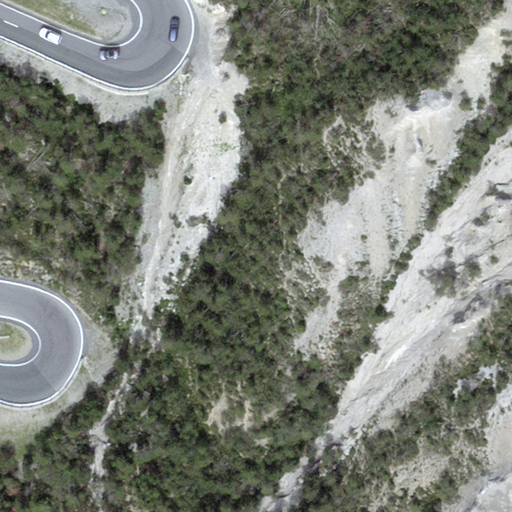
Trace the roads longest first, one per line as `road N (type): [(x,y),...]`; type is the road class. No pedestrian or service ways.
road 1 (primary): [(159,0),(164,36),(136,62),(106,61),(0,18)]
road 2 (primary): [(0,298),(46,313),(60,344),(44,375),(0,379)]
